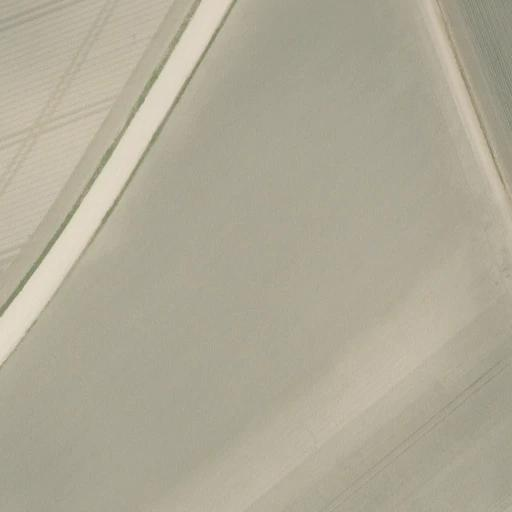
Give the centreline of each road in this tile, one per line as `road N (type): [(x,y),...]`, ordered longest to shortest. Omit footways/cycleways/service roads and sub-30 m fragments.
road 1 (track): [(0,334),(217,0)]
road 2 (track): [(511,233),(431,0)]
